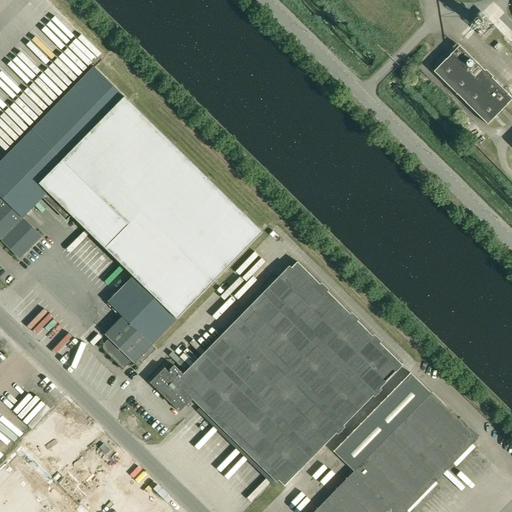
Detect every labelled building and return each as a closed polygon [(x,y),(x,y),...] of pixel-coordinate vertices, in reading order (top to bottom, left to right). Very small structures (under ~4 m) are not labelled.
[(494,47),(498,52),(503,47),(499,43),(494,47)] [(511,100),(511,97),(460,46),(434,72),(488,125),(511,100)] [(49,191),(73,215),(135,276),(109,302),(123,317),(153,346),(264,232),(134,106),(95,67),(10,153),(49,191)] [(0,239),(21,259),(43,237),(23,218),(28,213),(44,197),(49,191),(10,153),(0,163),(0,239)] [(230,332),(335,435),(403,365),(298,262),(230,332)] [(157,350),(153,346),(123,317),(105,334),(110,338),(105,343),(104,346),(104,348),(105,351),(124,370),(133,361),(139,368),(157,350)] [(285,486),(335,435),(230,332),(186,376),(201,390),(194,397),(202,405),(277,478),(285,486)] [(180,411),(194,397),(201,390),(186,376),(175,366),(169,372),(166,368),(151,383),(180,411)] [(400,511),(475,436),(431,393),(410,373),(333,452),(334,452),(354,472),(314,511),(400,511)] [(111,450),(106,445),(104,443),(99,447),(106,454),(111,450)] [(20,446),(0,466),(0,511),(86,511),(78,503),(85,495),(75,486),(79,482),(63,466),(52,477),(20,446)]
